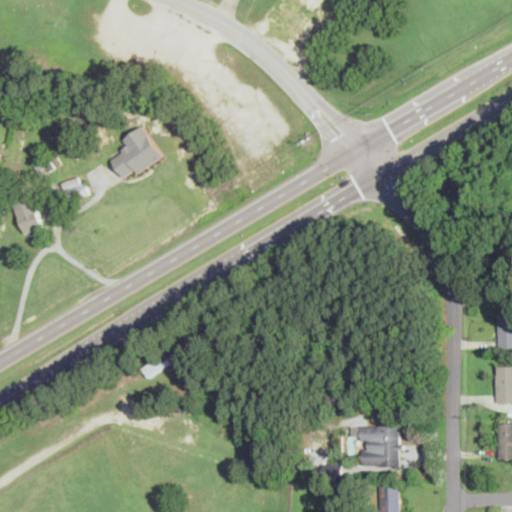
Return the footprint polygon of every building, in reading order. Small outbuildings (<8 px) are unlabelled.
[(124,139),(130,147),(113,158),(127,179),(166,154),(146,124),(124,139)] [(41,174),(57,167),(51,153),(35,160),(41,174)] [(63,181),(70,199),(91,191),(84,174),(63,181)] [(45,226),(35,194),(16,200),(26,232),(45,226)] [(511,311),(500,311),(500,347),(511,346),(511,311)] [(511,364),(498,364),(498,401),(511,401),(511,364)] [(403,422),(363,421),(363,464),(403,464),(403,422)] [(511,457),(511,421),(500,421),(500,457),(511,457)] [(382,511),(402,511),(402,483),(382,483),(382,511)]
